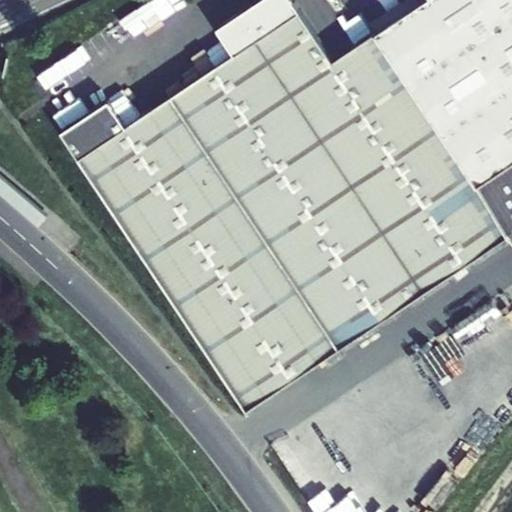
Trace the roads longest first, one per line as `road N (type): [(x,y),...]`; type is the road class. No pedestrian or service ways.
road 1 (residential): [(0,218),(161,375),(270,511)]
road 2 (unknown): [(214,0),(96,77)]
